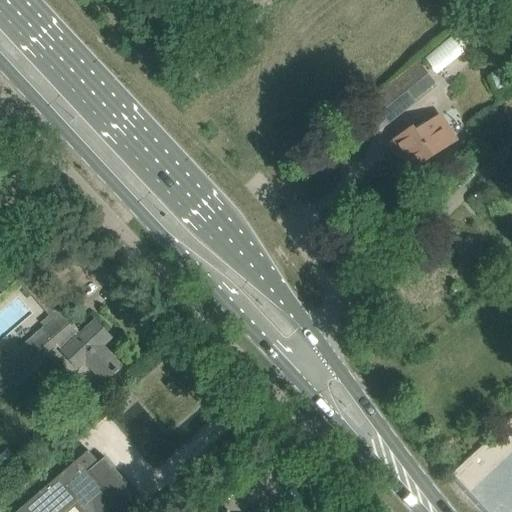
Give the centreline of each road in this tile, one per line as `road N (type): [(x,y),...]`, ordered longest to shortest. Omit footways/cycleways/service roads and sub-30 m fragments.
road 1 (unclassified): [(0,107),(379,511)]
road 2 (secondary): [(313,340),(240,249),(10,0)]
road 3 (secondary): [(0,62),(284,366)]
road 4 (residential): [(313,340),(328,326),(333,286),(255,182),(149,72)]
road 5 (secondary): [(435,511),(378,420),(313,340)]
road 6 (secondary): [(284,366),(426,511)]
